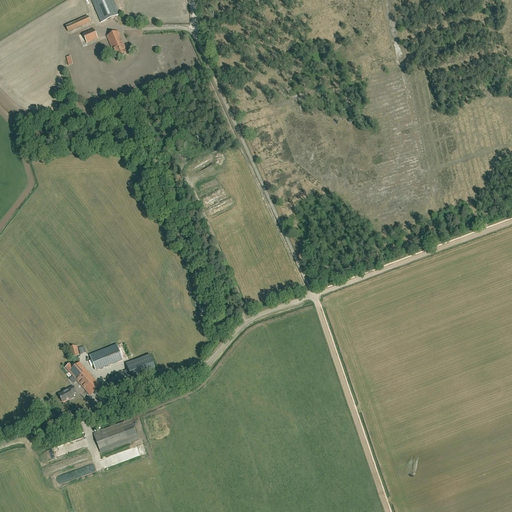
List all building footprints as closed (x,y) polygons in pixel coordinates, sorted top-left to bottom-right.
[(91,0),(101,23),(119,15),(112,0),(91,0)] [(87,16),(65,26),(68,33),(91,23),(87,16)] [(93,29),(83,34),(87,43),(97,38),(93,29)] [(127,53),(118,32),(107,36),(116,57),(127,53)] [(90,356),(96,371),(123,360),(116,345),(96,353),(90,356)] [(79,353),(79,352),(77,346),(70,347),(73,357),(79,355),(79,353)] [(151,356),(127,364),(129,370),(107,378),(111,387),(156,371),(156,370),(151,356)] [(65,368),(73,377),(70,379),(73,384),(77,381),(90,396),(101,387),(79,363),(73,368),(70,364),(65,368)] [(59,395),(62,403),(70,399),(71,399),(74,398),(72,395),(76,393),(73,387),(68,390),(59,395)] [(100,453),(134,440),(138,439),(131,420),(101,431),(101,432),(93,434),(100,453)]
